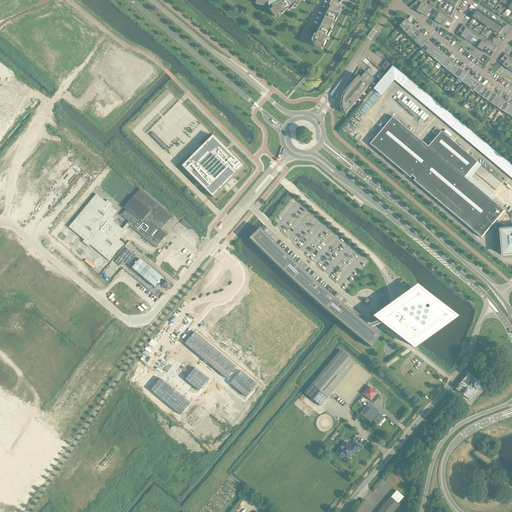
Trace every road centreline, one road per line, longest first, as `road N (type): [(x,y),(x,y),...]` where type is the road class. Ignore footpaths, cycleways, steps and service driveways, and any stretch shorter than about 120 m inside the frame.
road 1 (tertiary): [(242,198),(62,413)]
road 2 (tertiary): [(69,419),(249,204)]
road 3 (unclassified): [(249,204),(451,380)]
road 4 (secondary): [(511,312),(422,223),(321,141)]
road 5 (secondary): [(130,0),(283,131)]
road 6 (secondary): [(312,114),(284,111),(151,0)]
road 7 (secondary): [(337,174),(477,287)]
road 8 (unclassified): [(341,511),(451,380)]
road 9 (primary): [(511,402),(447,434),(420,511)]
road 10 (track): [(119,316),(14,226),(0,223)]
road 11 (track): [(100,300),(175,233),(188,230),(203,243)]
road 12 (primary): [(461,511),(445,489),(445,457),(462,433),(501,413)]
